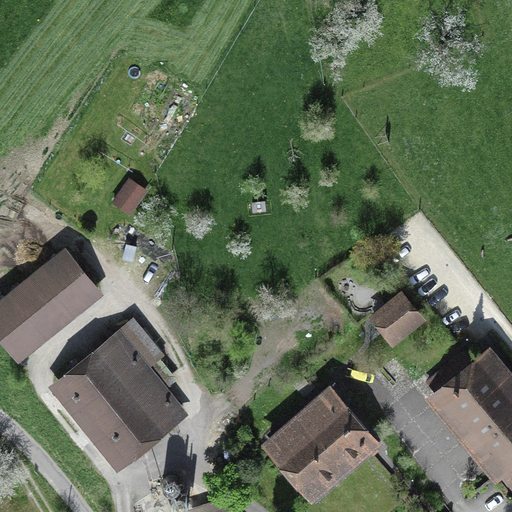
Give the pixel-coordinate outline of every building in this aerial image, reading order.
[(113,200),(131,214),(149,188),(130,175),(113,200)] [(152,270),(152,240),(124,240),(125,270),(152,270)] [(80,255),(0,320),(0,336),(32,376),(120,304),(80,255)] [(402,297),(380,316),(396,334),(418,316),(402,297)] [(125,330),(53,385),(119,470),(191,416),(125,330)] [(511,374),(490,349),(436,401),(511,491),(511,374)] [(332,390),(265,447),(317,507),(384,450),(332,390)]
